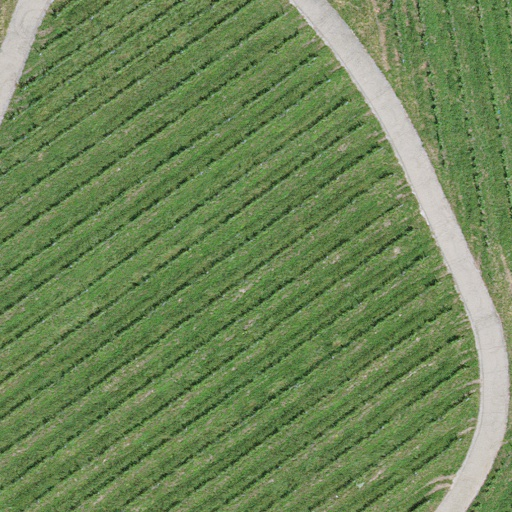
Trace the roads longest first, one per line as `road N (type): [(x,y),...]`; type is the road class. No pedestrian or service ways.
road 1 (track): [(313,0),(408,118),(511,331)]
road 2 (track): [(511,372),(506,450),(470,511)]
